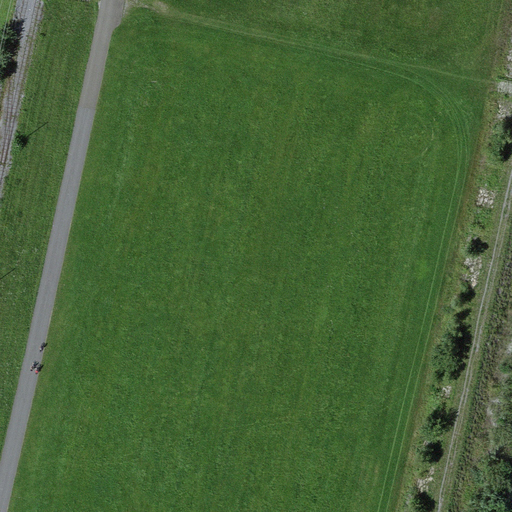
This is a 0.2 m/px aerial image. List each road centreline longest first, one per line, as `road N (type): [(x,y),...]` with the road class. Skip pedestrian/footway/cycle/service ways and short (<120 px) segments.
road 1 (track): [(444,337),(487,82),(111,1)]
road 2 (track): [(0,495),(111,0)]
